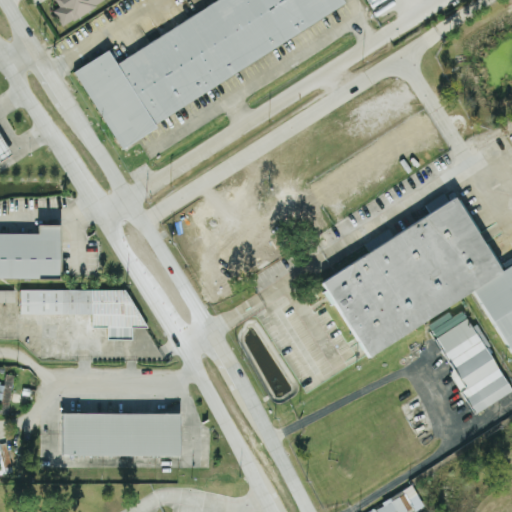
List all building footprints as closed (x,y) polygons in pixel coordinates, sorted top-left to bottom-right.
[(105,0),(58,0),(55,2),(59,7),(52,12),(63,28),(105,0)] [(210,0),(341,0),(152,122),(114,62),(210,0)] [(70,71),(105,48),(114,62),(152,122),(155,126),(119,149),(70,71)] [(0,160),(11,154),(0,135),(0,160)] [(497,272),(511,262),(511,347),(506,351),(468,290),(364,355),(318,282),(451,199),(497,272)] [(37,235),(0,234),(0,279),(59,280),(60,225),(37,225),(37,235)] [(0,303),(13,303),(13,290),(0,290),(0,303)] [(91,315),(91,327),(106,327),(106,340),(131,340),(131,328),(136,328),(136,290),(19,291),(19,315),(91,315)] [(509,392),(474,413),(425,334),(430,331),(426,324),(446,312),(449,318),(460,311),(509,392)] [(0,398),(10,399),(12,376),(4,375),(3,386),(0,386),(0,398)] [(179,414),(61,414),(61,456),(179,456),(179,414)] [(6,448),(0,450),(0,448),(0,465),(10,462),(6,448)] [(376,507),(378,511),(412,511),(423,507),(414,489),(376,507)]
